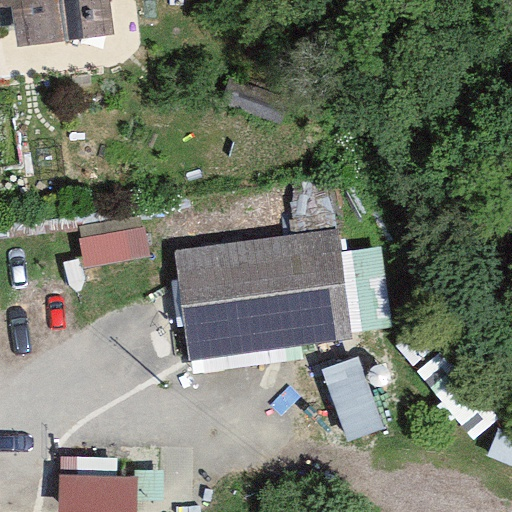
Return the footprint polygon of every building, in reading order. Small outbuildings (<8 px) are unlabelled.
[(110,0),(0,0),(0,26),(112,19),(110,0)] [(159,199),(183,380),(347,359),(324,178),(159,199)] [(143,212),(80,226),(90,270),(153,256),(143,212)] [(365,243),(365,325),(390,325),(390,243),(365,243)] [(61,506),(140,509),(142,472),(62,470),(61,506)]
